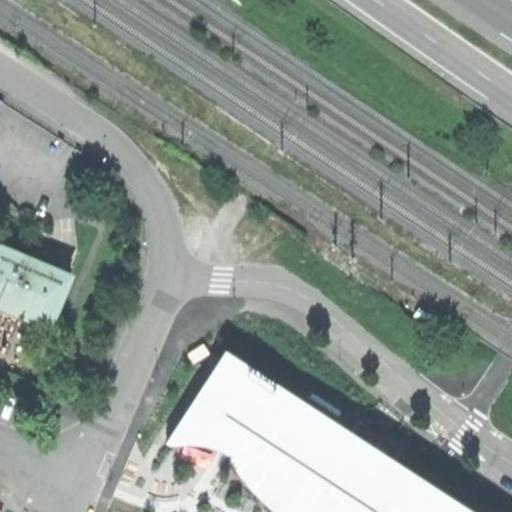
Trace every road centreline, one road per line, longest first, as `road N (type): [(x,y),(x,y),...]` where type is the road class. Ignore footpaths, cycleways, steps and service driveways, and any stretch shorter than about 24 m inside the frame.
road 1 (unclassified): [(511,463),(455,425),(304,296),(264,282),(161,278)]
road 2 (unclassified): [(0,69),(128,159),(153,205),(161,278)]
road 3 (unclassified): [(86,477),(161,278)]
road 4 (trunk): [(382,0),(511,90)]
